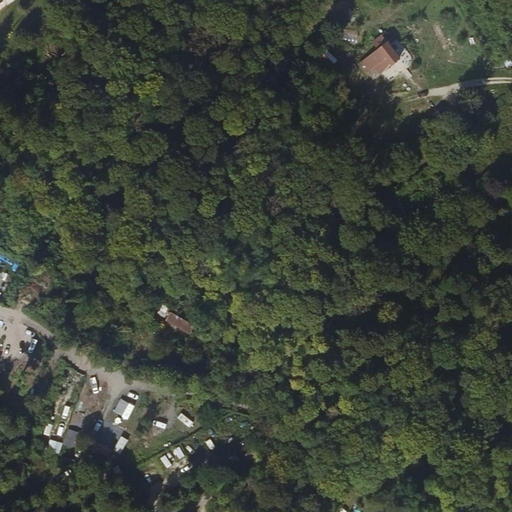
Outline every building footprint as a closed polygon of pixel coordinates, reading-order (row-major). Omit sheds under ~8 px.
[(405,56),(394,38),(384,44),(391,55),(380,62),(384,69),(405,56)] [(336,54),(324,43),(314,54),(326,65),(336,54)] [(444,129),(437,120),(431,124),(437,134),(444,129)] [(0,299),(0,300),(9,275),(0,272),(0,299)] [(165,321),(189,334),(194,326),(170,313),(165,321)] [(70,379),(73,369),(65,367),(62,378),(70,379)] [(122,414),(118,429),(124,431),(129,417),(122,414)] [(46,429),(51,430),(55,417),(50,416),(46,429)] [(92,440),(96,424),(89,422),(84,438),(92,440)] [(50,439),(47,451),(59,455),(62,443),(50,439)] [(127,466),(135,453),(122,445),(114,458),(127,466)] [(157,461),(151,463),(156,478),(162,476),(157,461)]
